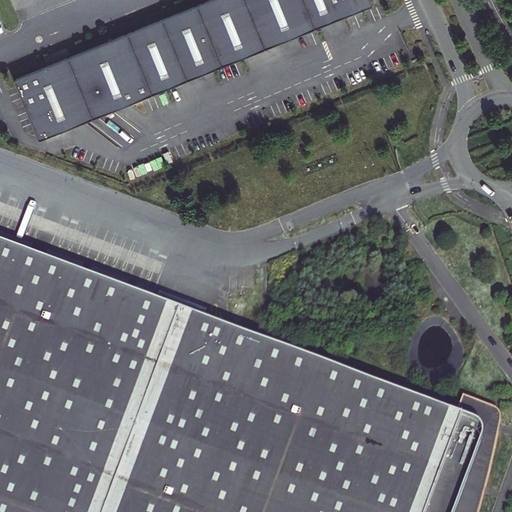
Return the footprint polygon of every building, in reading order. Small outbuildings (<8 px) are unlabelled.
[(367,0),(218,0),(22,83),(48,143),(75,131),(83,120),(90,125),(98,114),(105,119),(113,108),(119,112),(128,101),(134,106),(247,59),(255,48),(261,53),(270,42),(276,47),(284,35),(291,40),(299,29),(306,34),(329,24),(370,7),(367,0)] [(291,40),(306,34),(299,29),(291,40)] [(276,47),(291,40),(284,35),(276,47)] [(261,53),(276,47),(270,42),(261,53)] [(247,59),(261,53),(255,48),(247,59)] [(119,112),(134,106),(128,101),(119,112)] [(105,119),(119,112),(113,108),(105,119)] [(90,125),(105,119),(98,114),(90,125)] [(75,131),(90,125),(83,120),(75,131)] [(0,511),(479,511),(506,413),(468,397),(460,416),(0,246),(0,511)]
